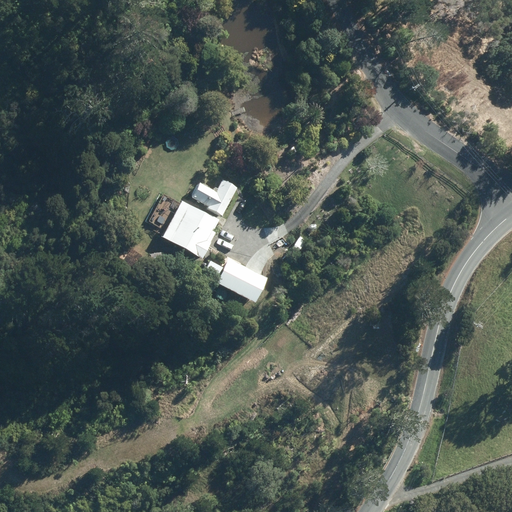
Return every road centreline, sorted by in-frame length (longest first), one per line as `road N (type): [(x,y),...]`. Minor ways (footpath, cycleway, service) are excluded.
road 1 (tertiary): [(511,210),(461,271),(439,320),(404,453),(368,511)]
road 2 (unclassified): [(335,0),(397,108),(511,204)]
